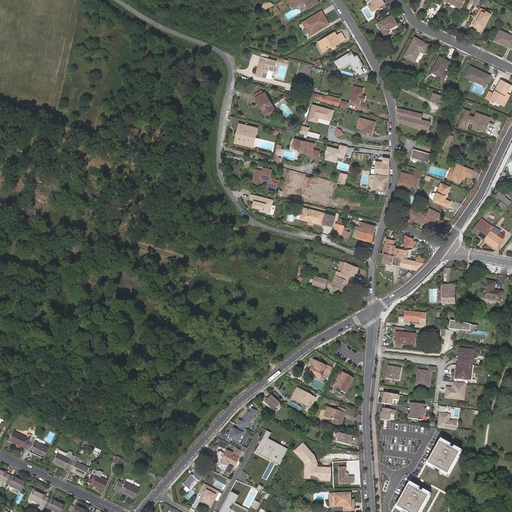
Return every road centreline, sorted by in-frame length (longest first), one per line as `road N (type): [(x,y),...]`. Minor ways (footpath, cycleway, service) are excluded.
road 1 (residential): [(116,0),(225,57),(218,163),(250,216),(372,259)]
road 2 (track): [(0,231),(283,366)]
road 3 (tertiary): [(157,493),(236,404),(313,343),(372,310)]
road 4 (residential): [(337,0),(393,110),(385,218)]
road 5 (tertiary): [(371,511),(365,418),(372,310)]
road 6 (residential): [(511,69),(420,25),(401,0)]
road 7 (residential): [(0,455),(117,511)]
road 8 (tertiary): [(445,248),(511,137)]
